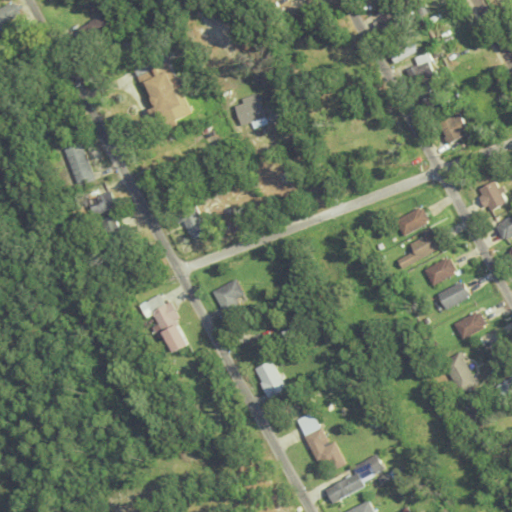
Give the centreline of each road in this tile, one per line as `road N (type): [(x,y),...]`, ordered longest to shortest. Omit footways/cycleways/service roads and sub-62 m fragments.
road 1 (residential): [(312,511),(28,0)]
road 2 (residential): [(510,511),(252,29)]
road 3 (residential): [(511,143),(179,272)]
road 4 (residential): [(511,304),(345,0)]
